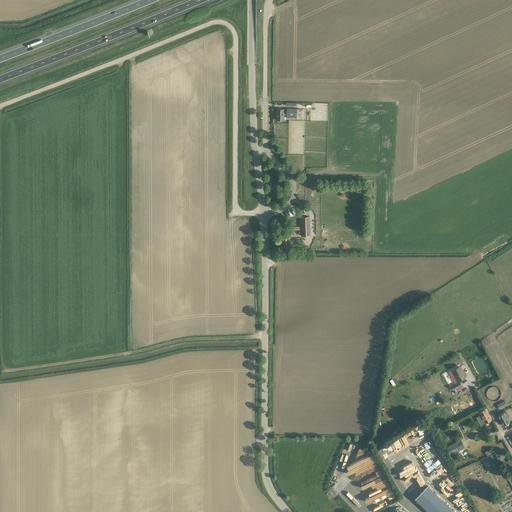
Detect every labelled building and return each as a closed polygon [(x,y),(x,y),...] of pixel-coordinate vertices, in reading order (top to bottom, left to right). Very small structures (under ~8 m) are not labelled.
[(284,120),(284,115),(297,115),(297,109),(284,109),(277,109),(277,120),(284,120)] [(301,217),(302,236),(310,235),(309,217),(301,217)] [(291,231),(287,232),(284,232),(284,235),(281,235),(281,241),(282,241),(282,248),(290,248),(289,235),(291,235),(291,231)] [(462,372),(459,367),(452,370),(458,381),(466,376),(463,371),(462,372)] [(460,381),(451,386),(453,390),(461,385),(460,381)] [(499,409),(507,405),(505,401),(497,405),(499,409)] [(480,415),(477,417),(481,425),(484,423),(484,424),(491,420),(485,409),(480,412),(481,415),(480,415)] [(510,422),(508,418),(509,417),(506,411),(498,416),(501,421),(502,421),(504,425),(510,422)] [(449,456),(465,448),(461,440),(448,446),(448,445),(445,446),(449,456)]
